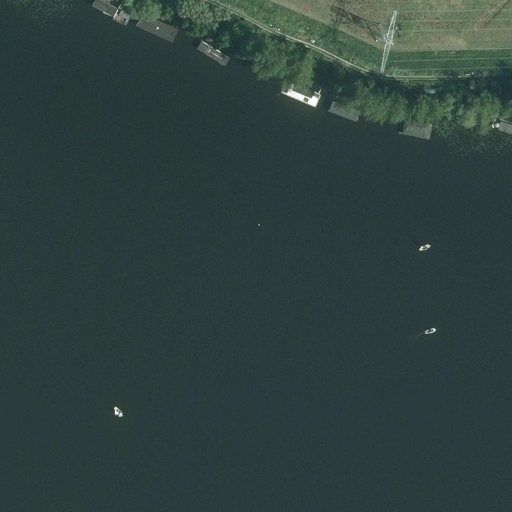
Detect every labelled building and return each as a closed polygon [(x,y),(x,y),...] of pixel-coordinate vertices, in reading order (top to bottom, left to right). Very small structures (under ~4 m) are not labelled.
[(120,0),(90,0),(114,12),(120,0)] [(195,35),(158,16),(151,29),(189,48),(195,35)] [(251,69),(201,40),(194,52),(244,81),(251,69)] [(307,104),(313,89),(274,73),(268,88),(307,104)] [(330,97),(325,110),(327,111),(358,123),(363,109),(330,97)] [(408,109),(380,139),(387,145),(417,113),(412,109),(408,109)]
